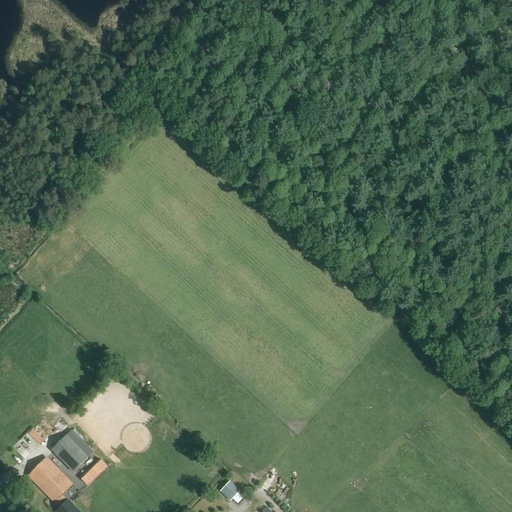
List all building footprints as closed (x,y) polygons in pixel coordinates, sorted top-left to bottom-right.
[(41,444),(46,439),(34,429),(30,433),(41,444)] [(37,444),(27,434),(14,446),(24,456),(37,444)] [(52,450),(74,472),(88,458),(66,436),(52,450)] [(7,454),(17,464),(23,459),(14,448),(7,454)] [(89,486),(109,466),(102,458),(82,478),(89,486)] [(67,502),(62,496),(72,486),(46,459),(29,476),(50,497),(42,505),(47,511),(56,502),(61,507),(56,511),(79,511),(68,501),(67,502)] [(240,492),(230,482),(221,491),(232,500),(240,492)]
